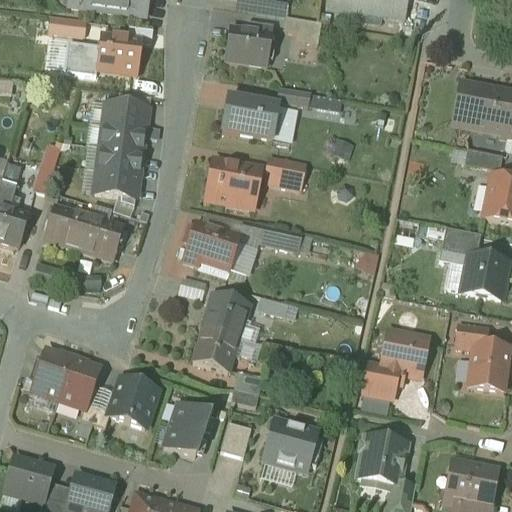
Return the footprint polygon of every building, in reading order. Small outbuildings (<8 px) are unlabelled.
[(69,0),(68,12),(119,19),(121,0),(69,0)] [(147,0),(121,0),(119,19),(119,21),(144,24),(147,0)] [(326,0),(324,15),(404,26),(408,0),(326,0)] [(289,23),(285,23),(283,37),(297,39),(296,47),(317,50),(321,29),(289,23)] [(85,28),(62,25),(60,39),(84,42),(85,28)] [(246,36),(229,33),(224,67),(266,73),(272,33),(247,30),(246,36)] [(127,44),(100,41),(95,76),(137,81),(141,47),(127,45),(127,44)] [(511,102),(511,99),(460,89),(453,130),(503,140),(505,141),(510,113),(511,102)] [(310,100),(278,94),(276,108),(307,113),(310,100)] [(118,99),(117,111),(146,114),(148,115),(150,103),(118,99)] [(276,114),(226,104),(220,137),(271,147),(275,122),(276,114)] [(106,110),(101,154),(140,159),(146,114),(117,111),(106,110)] [(511,113),(510,113),(505,141),(503,140),(502,144),(505,145),(511,145),(511,113)] [(292,126),(294,117),(276,114),(275,122),(292,126)] [(292,126),(275,122),(271,147),(289,150),(289,148),(288,148),(292,126)] [(511,160),(511,145),(505,145),(503,155),(506,160),(511,160)] [(101,154),(95,199),(117,202),(121,202),(135,204),(140,159),(101,154)] [(502,162),(467,156),(464,170),(499,177),(502,162)] [(304,170),(269,163),(264,189),(299,196),(304,170)] [(260,174),(213,165),(205,206),(252,215),(260,174)] [(54,175),(40,171),(32,196),(46,200),(54,175)] [(511,185),(491,181),(483,223),(511,228),(511,185)] [(28,221),(9,215),(16,192),(0,187),(0,248),(18,254),(28,221)] [(121,207),(121,202),(117,202),(112,217),(129,224),(133,213),(121,207)] [(133,213),(135,204),(121,202),(121,207),(133,213)] [(88,223),(54,212),(43,246),(78,257),(88,223)] [(123,233),(88,223),(78,257),(113,267),(123,233)] [(277,235),(242,227),(240,239),(260,244),(274,247),(277,235)] [(240,243),(194,229),(182,266),(199,272),(201,266),(230,276),(240,243)] [(455,235),(444,233),(438,266),(449,269),(451,258),(455,235)] [(302,241),(277,235),(274,247),(260,244),(259,249),(298,258),(302,241)] [(480,241),(455,235),(451,258),(476,263),(480,241)] [(476,263),(451,258),(449,269),(466,272),(461,297),(474,300),(476,302),(485,304),(487,302),(501,305),(501,301),(504,299),(505,290),(504,288),(507,269),(476,263)] [(461,297),(466,272),(449,269),(444,294),(461,297)] [(248,312),(213,301),(203,335),(238,345),(248,312)] [(486,335),(458,331),(455,354),(472,356),(473,349),(484,351),(486,335)] [(238,345),(203,335),(193,368),(227,379),(238,345)] [(427,345),(388,337),(381,372),(378,387),(378,388),(394,391),(400,392),(403,380),(420,383),(427,345)] [(484,351),(473,349),(472,356),(467,393),(503,397),(509,354),(484,351)] [(60,361),(46,356),(35,387),(32,396),(58,405),(73,363),(60,359),(60,361)] [(87,368),(73,363),(58,405),(84,414),(84,415),(85,415),(93,391),(99,374),(86,370),(87,368)] [(378,387),(381,372),(367,368),(364,384),(378,387)] [(262,385),(237,378),(233,395),(258,401),(262,385)] [(35,387),(26,384),(23,393),(32,396),(35,387)] [(157,396),(121,384),(108,421),(145,434),(157,396)] [(378,387),(364,384),(361,401),(363,401),(389,406),(391,406),(394,391),(378,388),(378,387)] [(93,391),(85,415),(84,415),(76,439),(88,443),(92,430),(98,415),(104,395),(93,391)] [(258,401),(233,395),(230,407),(255,413),(258,401)] [(386,421),(389,406),(363,401),(360,416),(386,421)] [(209,421),(178,411),(171,431),(202,442),(209,421)] [(105,417),(98,415),(92,430),(105,434),(108,425),(103,424),(105,417)] [(316,438),(274,427),(263,466),(306,478),(308,471),(315,473),(322,447),(315,445),(316,438)] [(251,435),(228,428),(220,457),(243,463),(251,435)] [(202,442),(171,431),(164,452),(195,463),(202,442)] [(406,450),(365,442),(365,445),(360,448),(359,456),(362,461),(357,484),(363,485),(391,490),(398,492),(398,489),(406,450)] [(52,474),(14,463),(4,497),(42,508),(43,508),(43,507),(48,488),(52,474)] [(488,511),(496,475),(452,466),(447,492),(455,494),(452,511),(451,511),(488,511)] [(108,511),(114,491),(75,480),(72,494),(66,511),(108,511)] [(391,490),(363,485),(361,491),(389,497),(391,490)] [(60,491),(48,488),(43,507),(55,510),(60,491)] [(398,489),(398,492),(391,490),(389,497),(386,511),(411,511),(415,492),(398,489)] [(60,491),(55,510),(60,511),(66,511),(72,494),(60,491)] [(455,494),(447,492),(443,509),(452,511),(455,494)] [(176,511),(136,501),(132,511),(176,511)]
